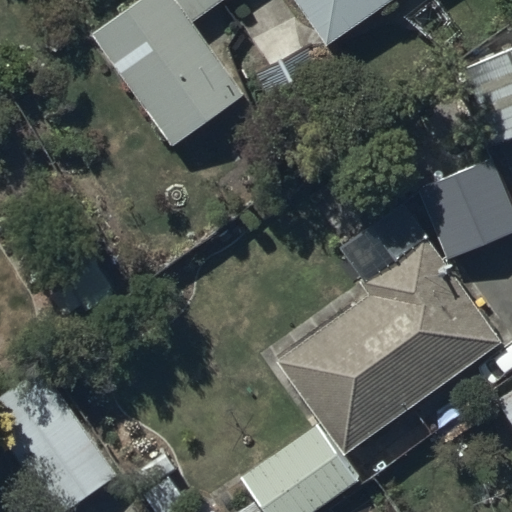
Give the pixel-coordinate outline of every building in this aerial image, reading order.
[(176,132),(246,84),(198,13),(189,0),(128,0),(98,21),(176,132)] [(189,0),(198,13),(217,0),(189,0)] [(309,0),(330,30),(373,0),(309,0)] [(511,42),(472,59),(504,137),(511,133),(511,42)] [(511,192),(494,149),(423,180),(453,251),(511,225),(511,192)] [(323,410),(350,444),(506,327),(430,222),(366,268),(374,280),(281,348),(325,409),(323,410)] [(0,386),(0,424),(58,508),(118,466),(43,357),(0,386)] [(511,379),(498,390),(511,410),(511,379)] [(350,444),(323,410),(246,463),(279,511),(298,511),(362,468),(347,446),(350,444)] [(167,455),(152,465),(163,481),(178,471),(167,455)] [(147,495),(158,511),(178,511),(188,505),(170,479),(147,495)] [(265,511),(257,500),(239,511),(265,511)]
